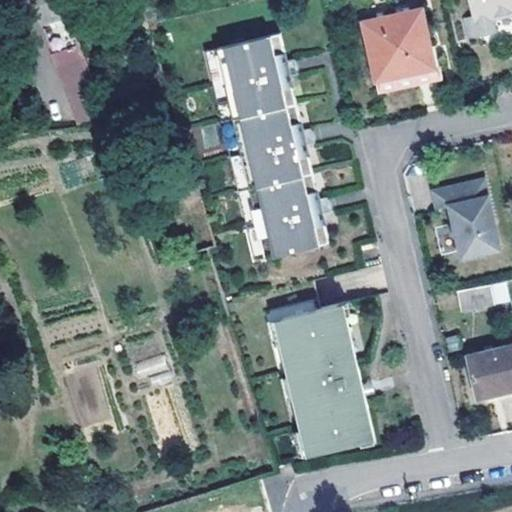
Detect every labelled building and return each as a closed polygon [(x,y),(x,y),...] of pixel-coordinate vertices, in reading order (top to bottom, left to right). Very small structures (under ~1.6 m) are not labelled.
[(32,0),(42,26),(66,18),(60,0),(32,0)] [(494,19),(500,18),(495,0),(468,0),(473,19),(467,20),(471,38),(497,31),(494,19)] [(511,0),(495,0),(500,18),(511,15),(511,0)] [(438,69),(424,12),(364,25),(378,82),(438,69)] [(192,57),(255,262),(317,243),(308,215),(313,214),(309,199),(304,201),(288,148),(293,147),(288,132),(283,134),(267,80),(272,78),(268,64),(262,65),(254,38),(192,57)] [(75,124),(103,114),(78,44),(51,53),(75,124)] [(192,57),(181,60),(244,265),(255,262),(192,57)] [(438,69),(378,82),(381,95),(447,80),(445,68),(438,69)] [(462,258),(502,249),(487,178),(434,189),(438,206),(451,204),(462,258)] [(505,279),(491,282),(457,288),(460,308),(509,299),(505,279)] [(339,303),(330,306),(334,319),(343,316),(339,303)] [(357,437),(374,432),(339,318),(334,319),(330,306),(274,323),(282,350),(277,351),(285,378),(290,376),(298,403),(293,405),(302,432),(306,430),(315,457),(360,443),(357,437)] [(479,401),(511,392),(511,348),(469,358),(479,401)] [(133,363),(137,377),(168,369),(164,354),(133,363)] [(374,432),(357,437),(360,443),(376,438),(374,432)]
